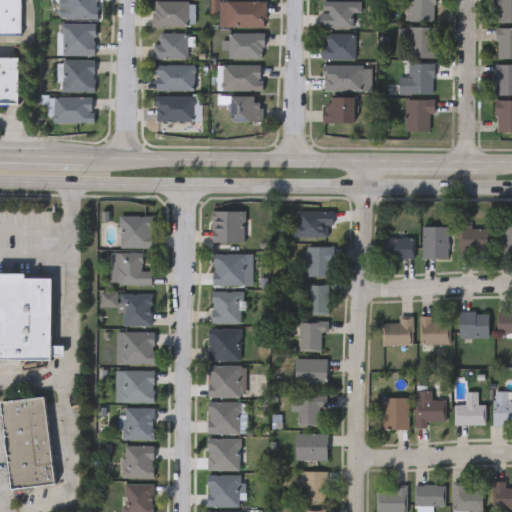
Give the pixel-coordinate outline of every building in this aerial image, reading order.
[(19,0),(19,37),(0,36),(0,0),(19,0)] [(96,0),(96,18),(58,18),(58,0),(96,0)] [(408,22),(408,0),(434,0),(434,22),(408,22)] [(511,0),(511,24),(495,24),(495,0),(511,0)] [(153,26),(153,1),(187,1),(187,26),(153,26)] [(351,28),(320,28),(320,1),(359,1),(359,14),(351,14),(351,28)] [(219,26),(219,2),(265,2),(265,26),(219,26)] [(93,55),(60,55),(60,24),(93,24),(93,55)] [(433,28),(433,59),(409,59),(409,28),(433,28)] [(511,59),(495,59),(495,28),(511,28),(511,59)] [(228,59),(228,33),(263,33),(263,59),(228,59)] [(186,59),(153,59),(153,34),(186,34),(186,59)] [(354,59),(321,59),(321,34),(354,34),(354,59)] [(17,106),(0,106),(0,60),(17,60),(17,106)] [(93,92),(61,92),(61,60),(93,60),(93,92)] [(432,95),(407,95),(407,64),(432,64),(432,95)] [(194,65),(194,90),(155,90),(155,65),(194,65)] [(260,65),(260,90),(222,90),(222,65),(260,65)] [(322,65),(364,65),(364,91),(322,91),(322,65)] [(511,96),(494,96),(494,65),(511,65),(511,96)] [(155,96),(194,96),(194,121),(155,121),(155,96)] [(260,122),(229,122),(229,97),(260,97),(260,122)] [(53,123),(53,98),(93,98),(93,123),(53,123)] [(323,98),(352,98),(352,123),(323,123),(323,98)] [(405,132),(405,100),(432,100),(432,132),(405,132)] [(494,102),(511,102),(511,133),(494,133),(494,102)] [(333,207),(333,234),(301,234),(301,207),(333,207)] [(244,211),(244,242),(211,242),(211,211),(244,211)] [(119,215),(151,215),(151,246),(119,246),(119,215)] [(511,253),(499,253),(499,224),(511,224),(511,253)] [(422,226),(447,226),(447,257),(422,257),(422,226)] [(460,227),(488,227),(488,253),(460,253),(460,227)] [(413,237),(413,258),(383,258),(383,237),(413,237)] [(306,246),(329,246),(329,276),(306,276),(306,246)] [(141,269),(150,269),(150,283),(111,283),(111,252),(141,252),(141,269)] [(252,285),(211,285),(211,252),(252,252),(252,285)] [(49,279),(49,346),(62,346),(62,356),(48,356),(48,361),(0,361),(0,275),(24,275),(24,278),(49,279)] [(328,314),(308,314),(308,284),(328,284),(328,314)] [(211,322),(211,290),(242,290),(242,322),(211,322)] [(121,325),(121,306),(100,306),(100,292),(151,291),(151,324),(121,325)] [(458,337),(458,310),(488,310),(488,337),(458,337)] [(511,312),(511,332),(496,332),(496,312),(511,312)] [(412,316),(412,345),(381,345),(381,322),(398,322),(398,316),(412,316)] [(430,322),(449,322),(449,344),(419,344),(419,316),(430,316),(430,322)] [(326,321),(326,333),(320,333),(320,351),(299,351),(299,321),(326,321)] [(208,328),(240,328),(240,359),(208,359),(208,328)] [(115,363),(115,331),(153,331),(153,363),(115,363)] [(326,384),(294,384),(294,358),(326,358),(326,384)] [(244,396),(208,396),(208,365),(244,365),(244,396)] [(153,402),(115,402),(115,369),(153,369),(153,402)] [(431,390),(431,399),(444,399),(444,421),(426,421),(426,427),(414,427),(414,390),(431,390)] [(511,391),(511,425),(493,425),(493,391),(511,391)] [(485,404),(485,424),(454,424),(454,404),(464,404),(464,392),(477,392),(477,404),(485,404)] [(296,425),(296,396),(325,396),(325,407),(319,407),(319,425),(296,425)] [(408,396),(408,428),(382,428),(382,396),(408,396)] [(6,490),(0,413),(0,400),(44,398),(51,486),(6,490)] [(206,433),(206,401),(240,401),(240,433),(206,433)] [(153,439),(122,439),(122,407),(153,407),(153,439)] [(326,433),(326,458),(294,458),(294,433),(326,433)] [(239,469),(207,469),(207,437),(239,437),(239,469)] [(121,478),(121,445),(153,445),(153,478),(121,478)] [(326,470),(326,500),(300,500),(300,470),(326,470)] [(239,505),(206,505),(206,474),(239,474),(239,505)] [(511,507),(491,507),(491,480),(505,480),(505,486),(511,486),(511,507)] [(152,483),(152,511),(123,511),(123,483),(152,483)] [(432,511),(415,511),(415,483),(444,483),(444,504),(432,504),(432,511)] [(406,485),(406,511),(377,511),(377,489),(394,489),(394,485),(406,485)] [(482,511),(452,511),(452,485),(482,485),(482,511)]
